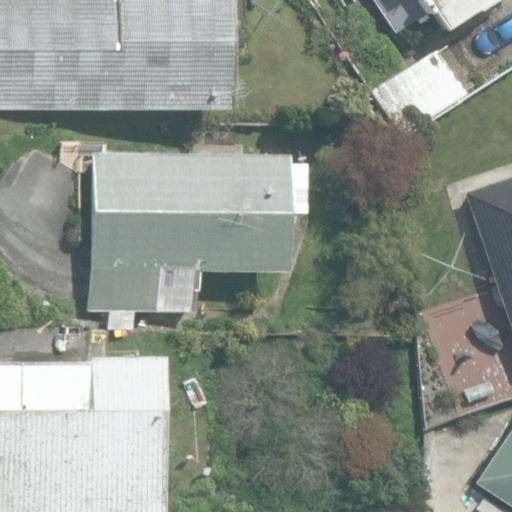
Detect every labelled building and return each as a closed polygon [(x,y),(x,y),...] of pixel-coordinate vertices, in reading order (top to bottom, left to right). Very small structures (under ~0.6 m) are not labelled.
[(0,0),(0,106),(217,107),(217,0),(0,0)] [(417,0),(436,28),(478,0),(417,0)] [(367,87),(395,132),(470,86),(443,41),(367,87)] [(83,309),(188,310),(189,269),(276,270),(277,211),(301,211),(301,163),(279,162),(279,152),(84,150),(83,309)] [(511,174),(460,192),(511,346),(511,174)] [(0,511),(151,511),(146,355),(0,359),(0,511)] [(511,508),(511,419),(470,481),(511,508)]
